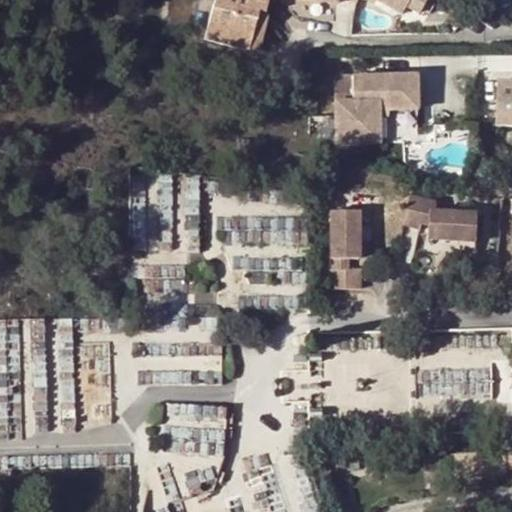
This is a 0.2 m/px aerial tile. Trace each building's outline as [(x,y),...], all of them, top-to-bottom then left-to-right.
[(259,12),(265,13),(268,0),(215,0),(205,39),(249,50),(259,12)] [(372,0),(372,15),(444,21),(445,0),(372,0)] [(267,14),(265,13),(259,12),(249,50),(259,53),(267,14)] [(416,111),(416,76),(351,77),(352,102),(335,102),(335,144),(378,144),(378,117),(378,111),(387,111),(416,111)] [(501,124),(511,123),(511,76),(501,76),(501,124)] [(495,181),(499,167),(475,160),(471,175),(495,181)] [(424,225),(426,247),(473,245),(472,216),(430,218),(429,209),(403,204),(397,233),(413,236),(416,224),(424,225)] [(359,258),(358,210),(330,210),(330,288),(360,288),(360,268),(350,268),(338,268),(338,258),(350,258),(359,258)] [(350,268),(350,258),(338,258),(338,268),(350,268)] [(506,431),(498,432),(499,453),(507,452),(506,431)]
